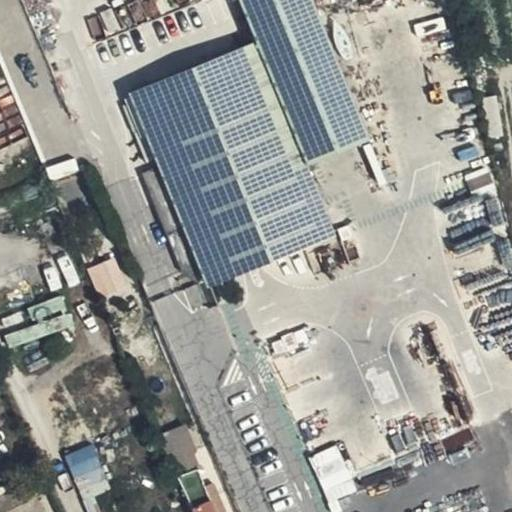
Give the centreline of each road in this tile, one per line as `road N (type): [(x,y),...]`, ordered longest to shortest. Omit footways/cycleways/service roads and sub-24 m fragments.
road 1 (unknown): [(93,511),(0,291)]
road 2 (unknown): [(198,358),(226,345),(237,361),(295,511)]
